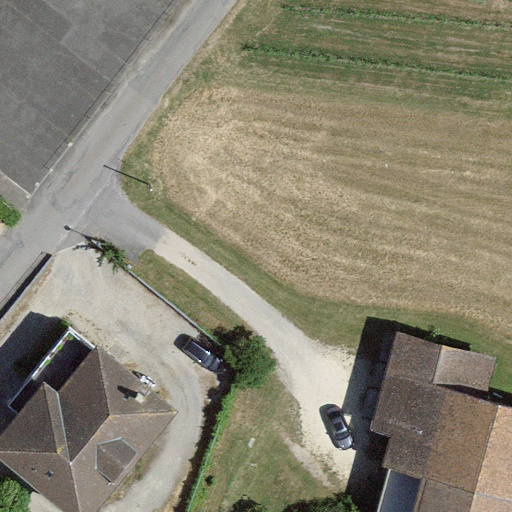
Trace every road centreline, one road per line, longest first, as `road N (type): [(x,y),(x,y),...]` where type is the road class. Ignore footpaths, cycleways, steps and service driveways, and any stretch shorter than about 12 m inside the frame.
road 1 (unclassified): [(0,300),(235,0)]
road 2 (unknown): [(78,199),(187,255),(256,314),(299,381),(322,443)]
